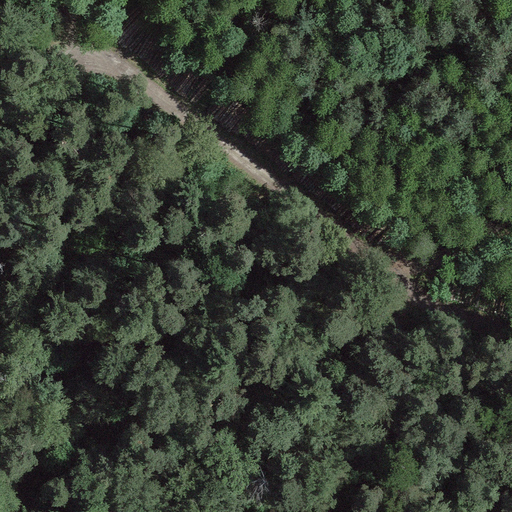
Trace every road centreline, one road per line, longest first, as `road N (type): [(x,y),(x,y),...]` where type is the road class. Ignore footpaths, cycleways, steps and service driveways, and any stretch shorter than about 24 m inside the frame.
road 1 (track): [(59,0),(194,154),(440,303),(511,326)]
road 2 (track): [(389,271),(511,185)]
